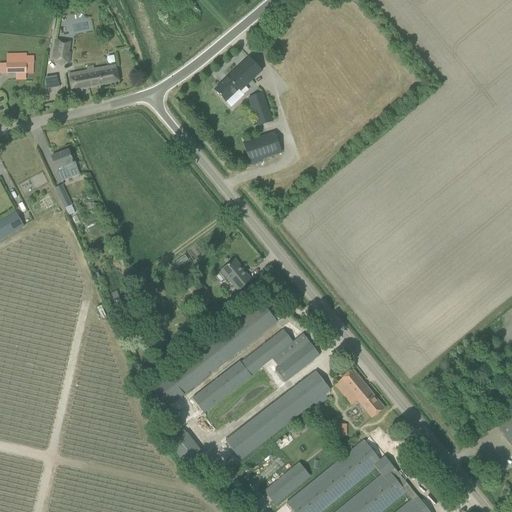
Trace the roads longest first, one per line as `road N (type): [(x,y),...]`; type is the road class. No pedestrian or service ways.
road 1 (unclassified): [(488,511),(150,94)]
road 2 (unclassified): [(150,94),(274,0)]
road 3 (unclassified): [(0,131),(150,94)]
